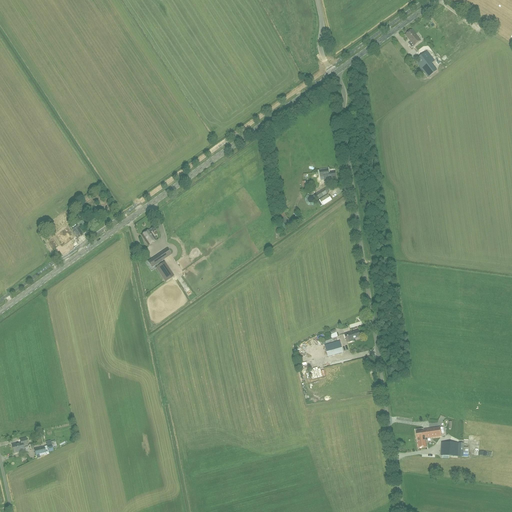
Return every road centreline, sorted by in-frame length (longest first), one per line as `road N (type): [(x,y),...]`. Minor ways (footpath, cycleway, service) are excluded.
road 1 (unclassified): [(402,511),(342,128),(344,91),(334,73)]
road 2 (tertiary): [(0,311),(334,73)]
road 3 (tertiary): [(334,73),(437,0)]
